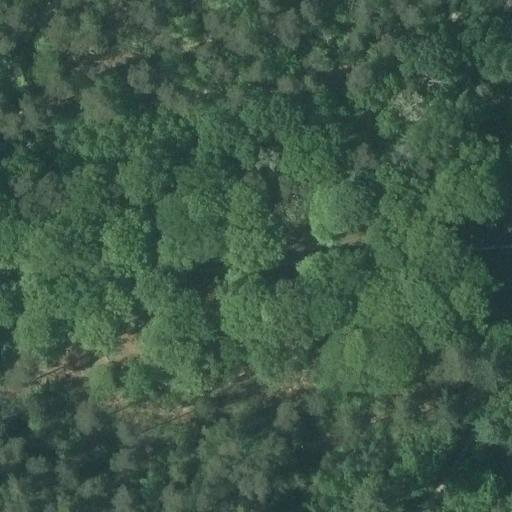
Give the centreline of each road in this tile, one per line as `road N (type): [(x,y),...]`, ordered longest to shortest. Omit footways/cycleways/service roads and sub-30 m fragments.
road 1 (primary): [(0,286),(511,246)]
road 2 (track): [(428,511),(511,373)]
road 3 (track): [(437,0),(511,124)]
